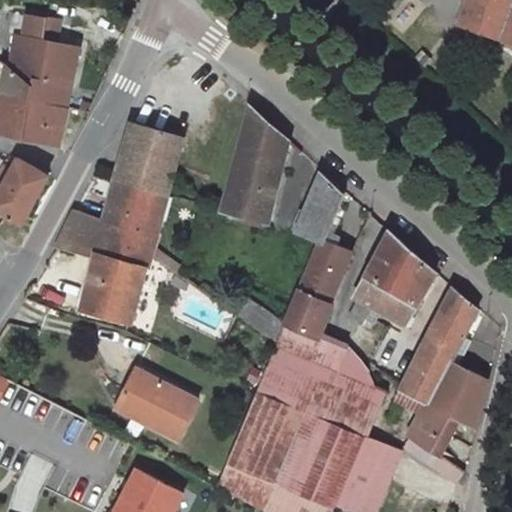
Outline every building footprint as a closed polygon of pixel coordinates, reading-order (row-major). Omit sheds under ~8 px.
[(511,0),(466,0),(465,7),(499,19),(501,14),(511,18),(511,0)] [(499,19),(465,7),(458,24),(511,43),(511,18),(501,14),(499,19)] [(16,36),(12,67),(33,84),(31,98),(68,107),(80,47),(56,43),(60,20),(28,15),(24,37),(16,36)] [(0,88),(2,91),(0,98),(0,133),(59,147),(68,107),(31,98),(33,84),(12,67),(1,60),(0,64),(0,88)] [(291,140),(250,105),(220,210),(269,221),(291,140)] [(132,122),(116,180),(166,194),(183,136),(132,122)] [(0,191),(0,210),(23,223),(49,175),(19,158),(13,168),(0,191)] [(6,164),(0,174),(0,191),(13,168),(6,164)] [(321,170),(295,230),(318,240),(323,242),(324,239),(344,192),(321,170)] [(106,219),(155,235),(166,194),(116,180),(106,219)] [(95,258),(106,219),(75,209),(58,245),(76,253),(95,258)] [(95,258),(81,309),(132,322),(155,235),(106,219),(95,258)] [(359,297),(349,316),(362,323),(372,305),(406,323),(436,272),(389,231),(365,276),(367,277),(357,296),(359,297)] [(309,261),(342,274),(352,251),(324,239),(323,242),(318,240),(309,261)] [(180,264),(161,251),(156,258),(174,271),(180,264)] [(309,261),(298,288),(331,301),(342,274),(309,261)] [(178,279),(175,285),(185,291),(189,285),(178,279)] [(453,286),(397,397),(421,410),(426,400),(429,402),(438,386),(451,360),(479,308),(453,286)] [(284,322),(284,323),(316,337),(331,301),(298,288),(284,322)] [(248,297),(239,316),(276,342),(284,323),(284,322),(248,297)] [(316,337),(284,323),(276,342),(217,488),(264,511),(333,511),(336,504),(353,511),(368,511),(395,448),(363,435),(381,386),(375,383),(371,376),(363,362),(352,351),(316,337)] [(451,360),(438,386),(444,386),(458,393),(469,369),(451,360)] [(137,366),(119,402),(152,419),(149,423),(178,439),(199,398),(137,366)] [(438,386),(429,402),(459,420),(477,428),(489,378),(469,369),(458,393),(444,386),(438,386)] [(409,434),(440,454),(459,420),(429,402),(426,400),(421,410),(409,434)] [(30,511),(33,511),(52,462),(35,456),(16,506),(30,511)] [(466,471),(446,458),(437,469),(457,482),(465,472),(466,471)] [(125,494),(115,511),(168,511),(172,504),(177,506),(184,492),(138,468),(128,488),(132,491),(129,497),(125,494)]
